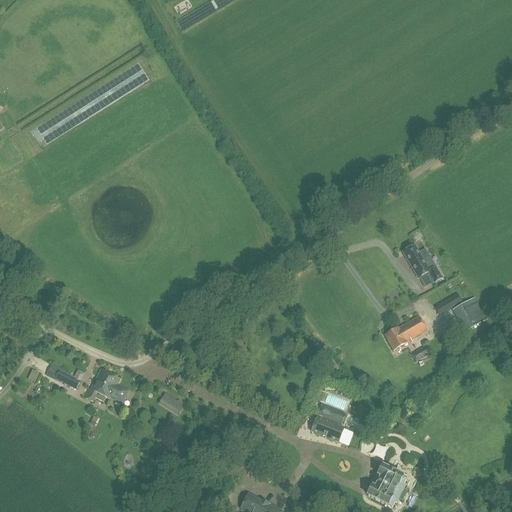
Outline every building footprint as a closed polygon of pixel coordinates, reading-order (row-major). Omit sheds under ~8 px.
[(20,235),(19,226),(10,227),(11,235),(20,235)] [(415,246),(403,253),(404,256),(412,269),(413,271),(418,279),(426,274),(432,284),(434,283),(442,279),(436,268),(430,271),(423,260),(429,257),(425,250),(419,253),(415,246)] [(436,308),(441,316),(463,303),(458,295),(436,308)] [(473,300),(453,312),(466,332),(486,320),(473,300)] [(427,331),(419,317),(398,329),(385,337),(393,351),(407,344),(406,343),(427,331)] [(417,352),(421,359),(429,355),(424,347),(417,352)] [(81,380),(60,370),(60,369),(52,364),(46,376),(56,379),(77,390),(81,380)] [(35,383),(39,374),(33,370),(28,380),(35,383)] [(89,389),(84,398),(93,403),(95,398),(103,403),(106,398),(110,400),(111,398),(122,404),(128,392),(117,386),(120,380),(101,370),(91,390),(89,389)] [(322,405),(317,416),(329,420),(333,410),(322,405)] [(351,418),(353,410),(335,406),(333,414),(351,418)] [(94,414),(89,425),(96,428),(101,418),(94,414)] [(317,418),(311,432),(337,443),(343,429),(317,418)] [(372,488),(368,497),(387,507),(402,477),(383,467),(378,476),(381,478),(375,489),(372,488)] [(249,494),(240,510),(244,511),(282,511),(283,511),(249,494)]
